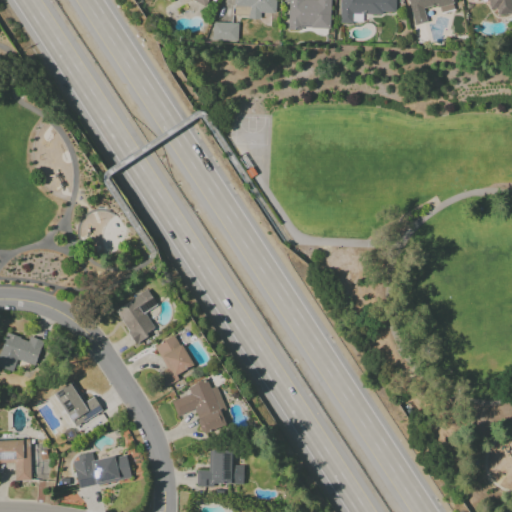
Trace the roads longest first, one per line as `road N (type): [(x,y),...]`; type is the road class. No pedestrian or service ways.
road 1 (motorway): [(25,0),(361,511)]
road 2 (motorway): [(423,511),(88,0)]
road 3 (residential): [(167,511),(171,480),(126,385),(60,310),(0,300)]
